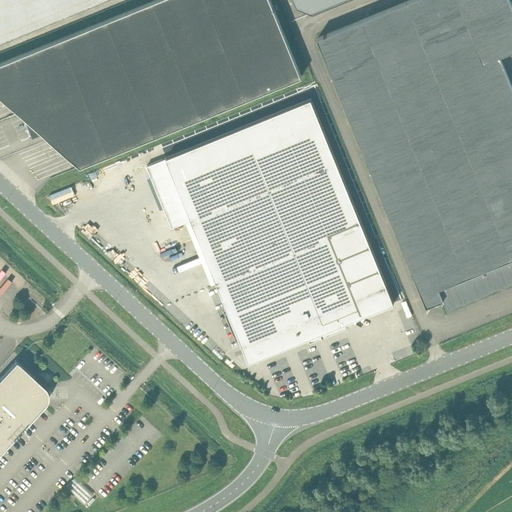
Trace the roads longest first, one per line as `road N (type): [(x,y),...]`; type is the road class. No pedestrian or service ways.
road 1 (unknown): [(442,363),(291,16)]
road 2 (unclassified): [(277,420),(241,407),(0,177)]
road 3 (unclassified): [(511,334),(330,411),(277,420)]
